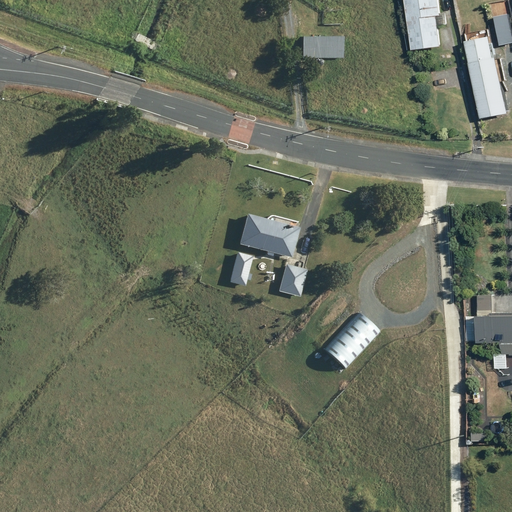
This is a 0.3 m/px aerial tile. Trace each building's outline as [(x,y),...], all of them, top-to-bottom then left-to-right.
[(445,13),(443,0),(410,0),(416,48),(445,45),(441,14),(445,13)] [(511,11),(498,14),(502,37),(511,34),(511,11)] [(302,57),(343,57),(343,34),(302,35),(302,57)] [(471,39),(486,116),(511,111),(511,104),(496,34),(471,39)] [(272,249),(290,254),(299,223),(246,208),(237,239),(267,247),(266,251),(271,252),(272,249)] [(228,279),(244,283),(246,277),(249,278),(251,271),(247,270),(252,252),(236,248),(228,279)] [(277,288),(299,294),(307,266),(285,260),(277,288)] [(511,312),(495,313),(495,307),(481,307),(481,337),(507,336),(507,349),(511,349),(511,312)] [(380,331),(359,311),(325,348),(346,368),(380,331)] [(474,438),(490,438),(490,430),(474,430),(474,438)]
